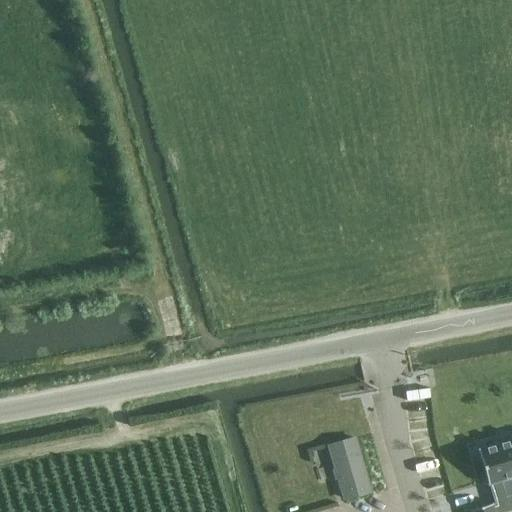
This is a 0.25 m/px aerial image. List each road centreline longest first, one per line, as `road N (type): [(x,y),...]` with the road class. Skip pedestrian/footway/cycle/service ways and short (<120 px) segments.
road 1 (unclassified): [(0,417),(511,317)]
road 2 (unknown): [(377,343),(413,511)]
